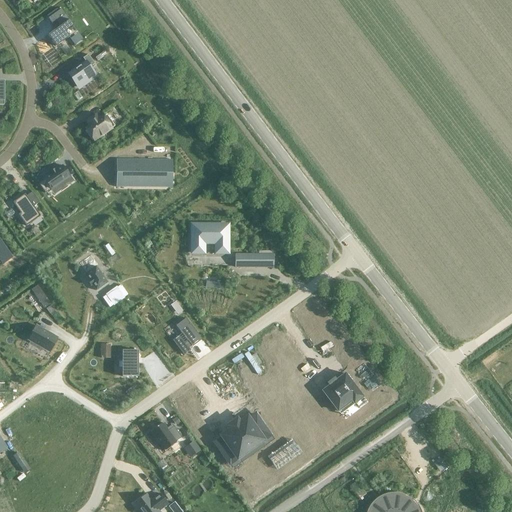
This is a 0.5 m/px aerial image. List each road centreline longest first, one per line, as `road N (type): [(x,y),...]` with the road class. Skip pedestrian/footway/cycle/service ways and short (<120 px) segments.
road 1 (tertiary): [(354,254),(158,0)]
road 2 (residential): [(354,254),(121,424)]
road 3 (residential): [(281,511),(460,384)]
road 4 (tertiary): [(444,365),(354,254)]
